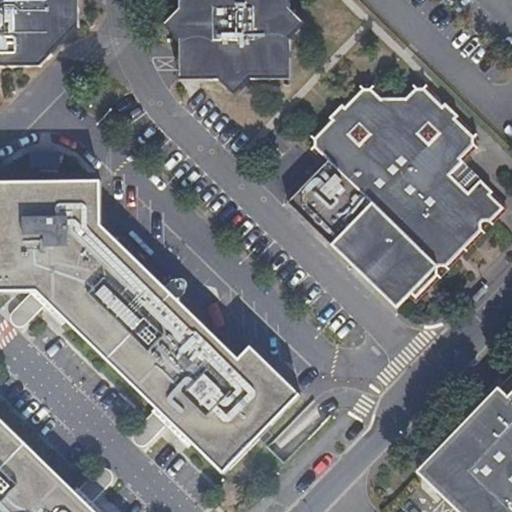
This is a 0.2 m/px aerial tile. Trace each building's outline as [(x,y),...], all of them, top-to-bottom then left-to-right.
[(0,0),(0,66),(37,66),(76,26),(76,0),(0,0)] [(288,6),(287,0),(175,0),(177,15),(163,30),(179,44),(183,83),(222,80),(239,94),(254,78),(293,75),(290,36),(303,20),(288,6)] [(326,161),(288,200),(399,307),(413,293),(419,298),(509,206),(464,161),(484,139),(420,79),(395,105),(368,79),(308,142),(326,161)] [(36,158),(54,158),(54,143),(36,143),(36,158)] [(0,181),(0,291),(30,291),(33,288),(47,302),(65,318),(138,390),(156,406),(170,421),(224,473),(234,463),(301,393),(251,345),(239,357),(102,224),(101,180),(0,181)] [(33,288),(30,291),(31,291),(13,310),(12,311),(11,312),(11,313),(11,314),(10,314),(10,315),(10,316),(10,317),(11,318),(11,319),(11,320),(11,321),(12,321),(12,322),(13,322),(13,323),(14,324),(15,324),(15,325),(16,325),(17,325),(18,326),(19,326),(20,326),(21,326),(22,326),(23,325),(24,325),(27,323),(47,302),(33,288)] [(511,511),(511,375),(416,474),(455,511),(511,511)] [(147,443),(170,421),(156,406),(153,409),(153,410),(134,431),(133,434),(133,437),(134,440),(136,442),(138,444),(142,445),(145,444),(147,443)] [(98,511),(90,503),(75,489),(58,472),(0,415),(0,511),(98,511)] [(75,489),(90,503),(111,482),(112,481),(113,480),(113,479),(113,478),(114,477),(114,476),(114,475),(114,474),(113,473),(113,472),(112,471),(111,469),(110,468),(108,467),(105,466),(103,466),(101,466),(100,467),(99,467),(98,468),(97,469),(79,487),(78,486),(75,489)]
